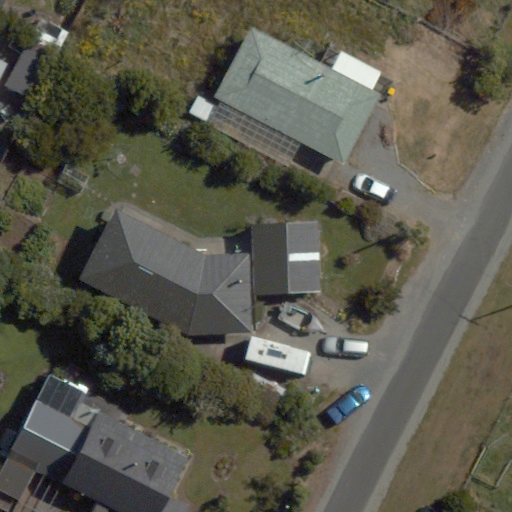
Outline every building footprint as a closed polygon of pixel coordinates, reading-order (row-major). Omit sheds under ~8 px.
[(0,0),(0,57),(25,0),(0,0)] [(378,131),(237,76),(196,179),(337,234),(378,131)] [(236,328),(99,272),(67,349),(205,405),(236,328)] [(330,296),(274,288),(262,365),(319,373),(330,296)] [(155,511),(32,455),(5,511),(155,511)]
